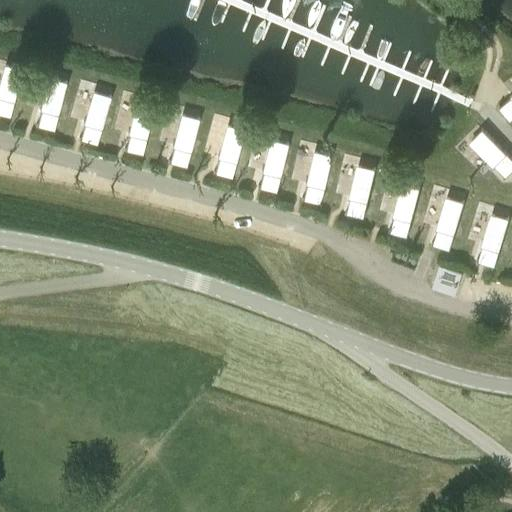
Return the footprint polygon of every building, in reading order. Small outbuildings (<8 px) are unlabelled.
[(511,56),(502,64),(511,76),(511,56)] [(95,117),(88,143),(117,151),(124,125),(95,117)] [(482,119),(473,137),(489,144),(498,126),(482,119)] [(129,154),(153,159),(158,137),(134,131),(129,154)] [(167,137),(165,149),(171,150),(169,162),(193,165),(196,141),(167,137)] [(228,172),(228,152),(211,151),(211,171),(228,172)] [(272,191),(281,161),(259,155),(250,185),(272,191)] [(305,201),(310,178),(291,173),(285,196),(305,201)] [(365,193),(358,220),(377,225),(384,198),(365,193)] [(385,225),(411,237),(420,217),(394,205),(385,225)] [(469,233),(464,256),(485,260),(490,237),(469,233)] [(511,246),(504,244),(498,264),(511,267),(511,246)] [(460,274),(440,268),(436,281),(456,287),(460,274)]
